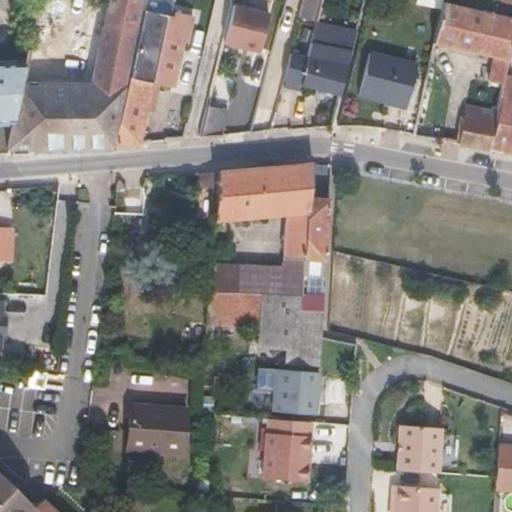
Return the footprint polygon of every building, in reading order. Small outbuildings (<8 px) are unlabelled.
[(144,0),(106,0),(89,86),(19,84),(12,119),(6,146),(11,147),(81,149),(113,146),(143,4),(144,0)] [(304,0),(301,16),(317,20),(321,0),(304,0)] [(433,43),(493,56),(508,60),(511,38),(511,18),(505,16),(508,2),(500,1),(497,0),(465,0),(464,8),(442,1),(433,43)] [(511,61),(511,0),(500,0),(500,1),(508,2),(511,2),(511,38),(508,60),(507,61),(511,61)] [(173,8),(172,11),(143,4),(113,146),(138,144),(153,81),(175,84),(184,39),(187,39),(192,12),(173,8)] [(225,45),(260,53),(269,15),(234,6),(225,45)] [(316,21),(316,24),(311,42),(351,52),(356,31),(316,21)] [(291,53),(283,82),(340,95),(351,52),(311,42),(307,57),(291,53)] [(417,66),(369,53),(359,95),(405,108),(417,66)] [(505,75),(507,61),(508,60),(493,56),(488,81),(503,84),(505,75)] [(0,120),(12,119),(19,84),(23,61),(0,63),(0,120)] [(511,76),(505,75),(503,84),(497,109),(489,149),(511,153),(511,76)] [(269,129),(282,84),(265,79),(253,124),(269,129)] [(497,109),(466,104),(459,144),(489,149),(497,109)] [(222,134),(228,109),(210,105),(202,137),(222,134)] [(214,222),(286,214),(282,265),(280,296),(208,294),(206,325),(257,326),(258,326),(256,348),(285,349),(284,364),(319,365),(320,337),(322,315),(322,311),(301,310),(309,197),(312,162),(217,171),(214,222)] [(208,188),(206,221),(214,222),(217,171),(198,173),(197,187),(208,188)] [(325,261),(328,199),(309,197),(301,310),(322,311),(323,290),(311,290),(313,261),(325,261)] [(12,227),(0,226),(0,257),(10,258),(12,227)] [(282,265),(211,262),(208,294),(280,296),(282,265)] [(271,412),(315,415),(319,373),(275,369),(271,412)] [(28,386),(44,388),(46,373),(30,371),(28,386)] [(182,452),(185,410),(131,406),(127,447),(182,452)] [(306,481),(312,422),(269,418),(263,477),(306,481)] [(396,471),(413,473),(437,475),(441,430),(416,428),(400,426),(396,471)] [(511,448),(496,447),(494,479),(494,490),(511,491),(511,448)] [(0,474),(0,511),(48,511),(40,503),(26,501),(0,474)] [(436,511),(438,490),(412,488),(396,487),(393,511),(436,511)]
